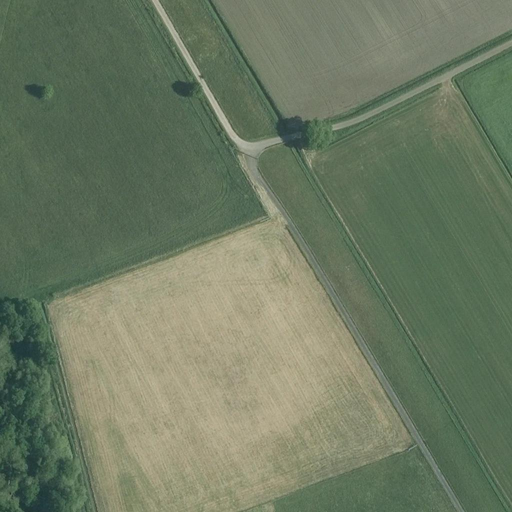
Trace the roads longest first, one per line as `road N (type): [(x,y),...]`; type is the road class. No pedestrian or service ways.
road 1 (track): [(462,511),(247,148)]
road 2 (track): [(247,148),(350,126),(511,46)]
road 3 (track): [(247,148),(234,139),(155,0)]
